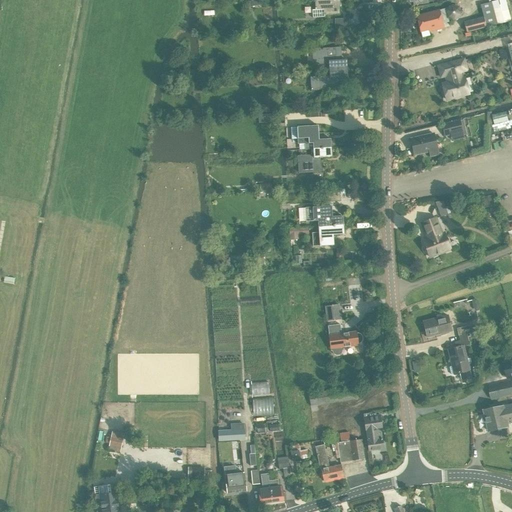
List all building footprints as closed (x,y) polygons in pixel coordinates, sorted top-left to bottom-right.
[(314,0),(315,10),(312,10),(313,18),(324,18),(324,15),(339,14),(339,1),(349,0),(314,0)] [(480,5),(483,17),(486,27),(497,25),(511,21),(506,4),(493,8),(491,3),(480,5)] [(454,21),(460,16),(459,7),(451,5),(445,10),(447,18),(454,21)] [(435,30),(444,28),(440,11),(418,16),(421,31),(429,30),(434,29),(435,30)] [(466,32),(486,27),(483,17),(464,22),(466,32)] [(349,19),(334,19),(335,28),(349,28),(349,19)] [(336,61),(335,48),(312,49),(313,65),(329,64),(329,70),(347,69),(346,60),(336,61)] [(461,79),(460,72),(466,70),(464,60),(438,67),(441,77),(446,76),(448,83),(442,84),(446,100),(469,94),(464,78),(461,79)] [(311,91),(338,90),(338,79),(347,78),(347,69),(329,70),(329,76),(310,77),(311,91)] [(495,124),(509,121),(506,112),(492,116),(495,124)] [(274,114),(258,115),(259,123),(274,122),(274,114)] [(460,122),(441,127),(444,137),(450,135),(452,141),(464,138),(460,122)] [(319,140),(318,126),(294,127),(295,144),(313,143),(313,149),(331,148),(331,139),(319,140)] [(438,154),(433,134),(410,139),(414,155),(429,152),(430,156),(438,154)] [(299,173),(321,172),(320,158),(332,157),(331,148),(313,149),(313,155),(298,156),(299,173)] [(492,195),(483,197),(485,208),(494,206),(492,195)] [(443,201),(435,202),(440,217),(448,215),(443,201)] [(332,217),(332,207),(305,208),(306,222),(319,221),(319,227),(325,227),(343,226),(343,217),(332,217)] [(435,218),(422,223),(425,230),(426,229),(430,239),(424,242),(425,245),(424,247),(426,253),(428,254),(429,257),(450,249),(449,245),(450,244),(448,238),(446,237),(445,234),(441,235),(435,218)] [(344,235),(343,226),(325,227),(319,227),(319,233),(312,233),(313,246),(333,245),(332,235),(344,235)] [(296,230),(289,230),(289,240),(298,240),(298,236),(309,235),(308,228),(296,229),(296,230)] [(239,255),(231,256),(232,266),(240,265),(239,255)] [(263,266),(263,256),(253,256),(253,266),(263,266)] [(327,320),(341,318),(339,303),(326,305),(327,320)] [(448,316),(423,322),(423,323),(421,324),(423,329),(425,328),(427,338),(451,331),(448,316)] [(458,337),(466,335),(478,332),(476,324),(456,329),(458,337)] [(340,325),(328,326),(330,350),(330,349),(330,351),(332,351),(332,353),(334,355),(336,355),(338,355),(339,355),(341,353),(342,352),(342,350),(343,350),(343,348),(358,346),(357,344),(359,344),(360,343),(361,343),(361,342),(362,341),(362,340),(362,339),(362,338),(362,337),(362,336),(361,335),(360,334),(359,334),(358,333),(357,333),(356,333),(356,332),(341,334),(340,325)] [(456,348),(463,346),(469,345),(466,335),(458,337),(459,341),(454,342),(456,348)] [(466,356),(463,346),(456,348),(448,350),(452,366),(450,366),(449,367),(450,374),(452,375),(460,373),(462,379),(470,377),(469,371),(468,365),(472,364),(469,355),(466,356)] [(511,361),(505,363),(508,377),(508,378),(511,377),(511,382),(488,388),(491,400),(511,395),(511,361)] [(310,406),(356,399),(355,387),(309,394),(310,406)] [(490,410),(484,411),(489,432),(509,427),(508,424),(511,423),(511,404),(509,405),(509,402),(502,404),(503,407),(490,410)] [(371,416),(371,414),(364,415),(366,428),(368,441),(367,441),(369,451),(384,449),(382,439),(378,439),(377,429),(382,428),(380,415),(371,416)] [(257,424),(257,433),(267,432),(267,423),(257,424)] [(231,430),(218,431),(218,436),(218,441),(245,440),(244,424),(230,424),(231,430)] [(121,449),(124,434),(112,432),(109,446),(121,449)] [(340,443),(337,443),(340,463),(364,459),(362,440),(350,441),(348,432),(339,434),(340,443)] [(329,468),(324,445),(315,447),(320,470),(321,470),(324,481),(343,477),(341,465),(329,468)] [(292,460),(300,458),(298,451),(291,452),(292,460)] [(287,457),(277,459),(278,470),(282,469),(284,477),(290,476),(288,468),(289,468),(287,457)] [(235,466),(224,467),(225,476),(227,494),(246,491),(244,473),(240,474),(240,472),(236,473),(235,466)] [(187,467),(187,478),(204,478),(204,467),(187,467)] [(269,481),(268,474),(260,475),(262,489),(258,490),(260,505),(272,503),(270,488),(269,481)] [(279,487),(278,480),(269,481),(270,488),(272,503),(284,501),(282,486),(279,487)] [(117,484),(98,487),(101,511),(118,511),(117,506),(119,506),(117,484)]
